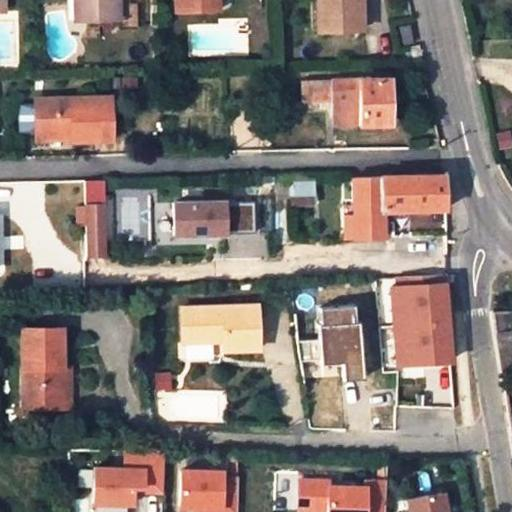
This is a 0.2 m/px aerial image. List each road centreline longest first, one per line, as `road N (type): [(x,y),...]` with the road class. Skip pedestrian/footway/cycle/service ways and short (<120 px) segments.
road 1 (unclassified): [(488,212),(476,260),(477,311),(510,511)]
road 2 (unclassified): [(488,212),(434,0)]
